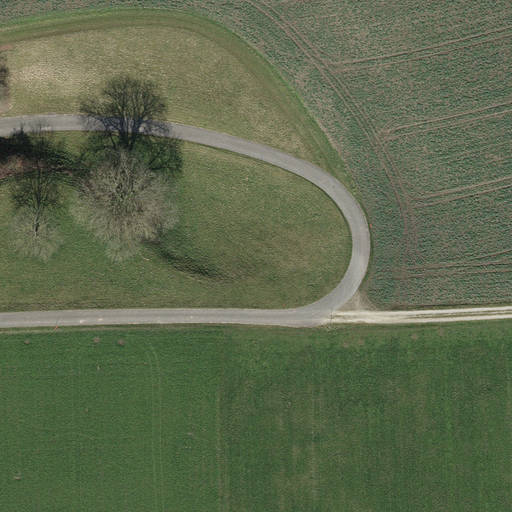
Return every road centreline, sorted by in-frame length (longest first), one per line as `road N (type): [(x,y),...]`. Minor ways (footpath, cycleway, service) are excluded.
road 1 (track): [(0,127),(104,117),(268,153),(309,166),(342,191),(357,238),(351,279),(326,314),(0,319)]
road 2 (track): [(326,314),(511,310)]
